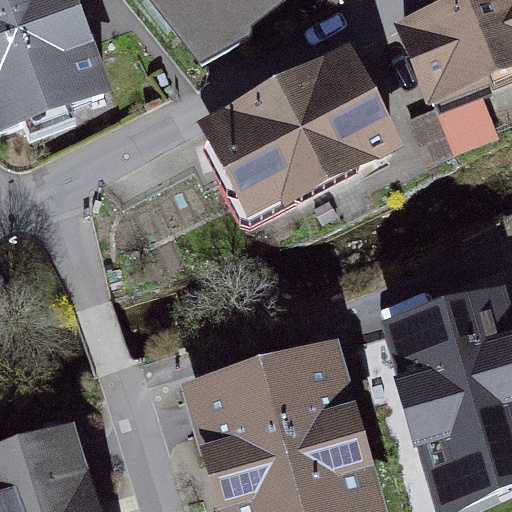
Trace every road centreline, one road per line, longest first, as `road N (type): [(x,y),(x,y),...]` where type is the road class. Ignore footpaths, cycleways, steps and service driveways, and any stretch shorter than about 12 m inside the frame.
road 1 (residential): [(51,196),(306,52),(428,0)]
road 2 (residential): [(51,196),(162,511)]
